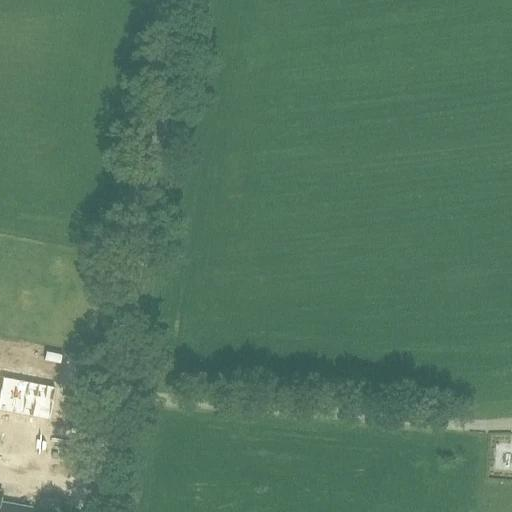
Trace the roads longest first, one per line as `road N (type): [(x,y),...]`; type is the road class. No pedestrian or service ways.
road 1 (unclassified): [(511,420),(109,394)]
road 2 (unclassified): [(109,394),(174,0)]
